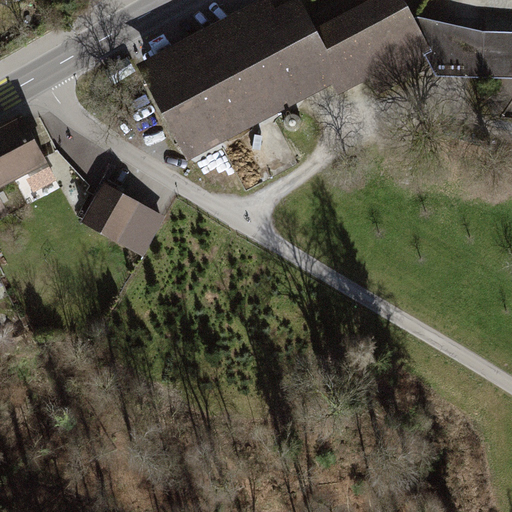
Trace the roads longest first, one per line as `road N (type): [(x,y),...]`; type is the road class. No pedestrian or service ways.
road 1 (unclassified): [(39,74),(69,113),(511,385)]
road 2 (secondary): [(39,74),(172,0)]
